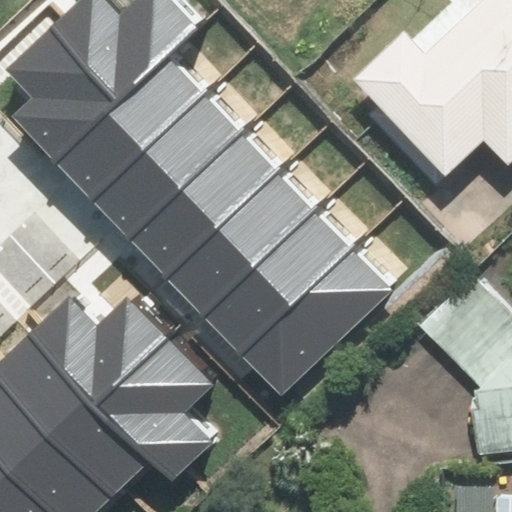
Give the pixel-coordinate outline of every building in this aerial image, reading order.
[(79,0),(51,27),(120,100),(170,53),(197,28),(170,0),(135,0),(120,15),(105,0),(79,0)] [(404,33),(356,78),(445,171),(484,136),(509,162),(511,158),(511,0),(449,0),(452,2),(411,41),(404,33)] [(120,100),(51,27),(4,70),(32,99),(14,116),(56,161),(120,100)] [(206,91),(170,53),(120,100),(56,161),(92,199),(206,91)] [(206,91),(92,199),(129,237),(242,130),(206,91)] [(279,168),(242,130),(129,237),(165,275),(279,168)] [(279,168),(165,275),(204,316),(317,208),(279,168)] [(317,208),(204,316),(241,354),(354,247),(317,208)] [(354,247),(241,354),(281,396),(394,288),(354,247)] [(511,309),(471,268),(416,323),(480,388),(473,388),(481,452),(511,448),(511,309)] [(29,333),(96,403),(165,336),(126,297),(96,327),(67,297),(29,333)] [(0,360),(0,378),(112,495),(150,459),(96,403),(29,333),(0,360)] [(165,336),(96,403),(150,459),(173,481),(212,443),(183,413),(212,385),(165,336)] [(0,455),(54,511),(94,511),(112,495),(0,378),(0,455)] [(54,511),(0,455),(0,511),(54,511)] [(456,511),(492,511),(492,489),(457,488),(456,511)] [(511,511),(511,498),(497,498),(496,511),(511,511)]
